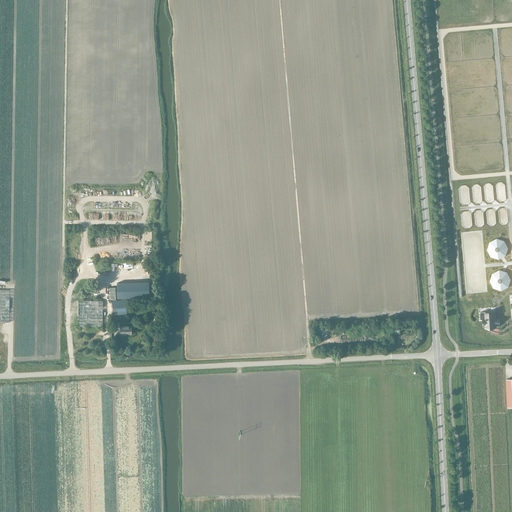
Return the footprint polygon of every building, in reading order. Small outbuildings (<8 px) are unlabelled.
[(511,271),(493,272),(495,305),(510,304),(509,292),(511,291),(511,285),(511,284),(511,271)] [(0,322),(9,322),(9,290),(0,290),(0,322)] [(112,295),(112,300),(113,314),(127,314),(126,295),(112,295)] [(62,326),(103,327),(103,301),(62,301),(62,326)] [(484,319),(483,319),(483,320),(483,325),(485,325),(485,328),(488,328),(496,328),(495,325),(499,324),(499,318),(495,319),(495,313),(492,313),(484,313),(484,319)] [(131,326),(120,326),(120,335),(125,335),(125,334),(132,334),(131,326)]
